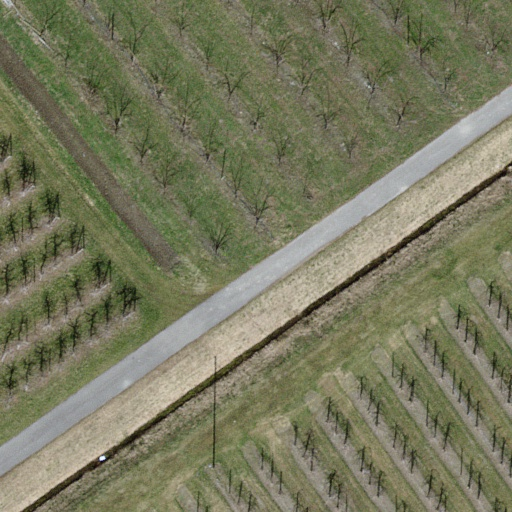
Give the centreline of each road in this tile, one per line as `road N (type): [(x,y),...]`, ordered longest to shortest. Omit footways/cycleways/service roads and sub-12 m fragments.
road 1 (unclassified): [(511,98),(0,464)]
road 2 (track): [(511,220),(104,511)]
